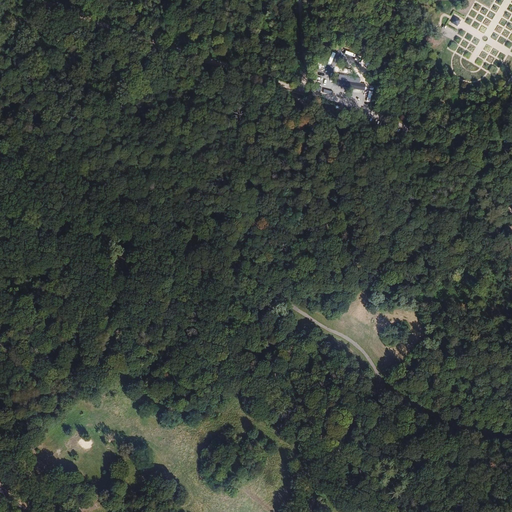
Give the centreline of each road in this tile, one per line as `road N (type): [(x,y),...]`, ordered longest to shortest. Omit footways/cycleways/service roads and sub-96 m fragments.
road 1 (track): [(381,387),(352,342),(183,232),(0,134)]
road 2 (track): [(298,0),(304,100),(326,138),(343,144),(382,137),(432,157),(460,177),(511,246)]
road 3 (track): [(311,91),(37,0)]
road 4 (track): [(0,120),(107,106),(174,75)]
road 5 (track): [(306,511),(358,411),(381,387)]
road 6 (track): [(511,435),(470,434),(381,387)]
